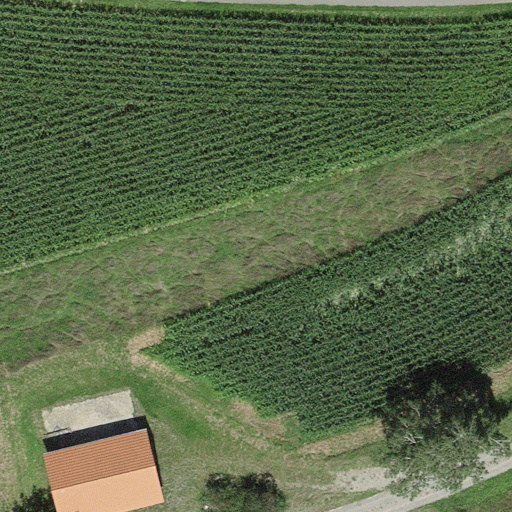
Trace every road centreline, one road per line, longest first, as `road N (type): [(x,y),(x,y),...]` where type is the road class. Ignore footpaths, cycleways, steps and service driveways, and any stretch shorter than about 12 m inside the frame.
road 1 (track): [(263,0),(417,7),(487,0)]
road 2 (track): [(393,511),(511,458)]
